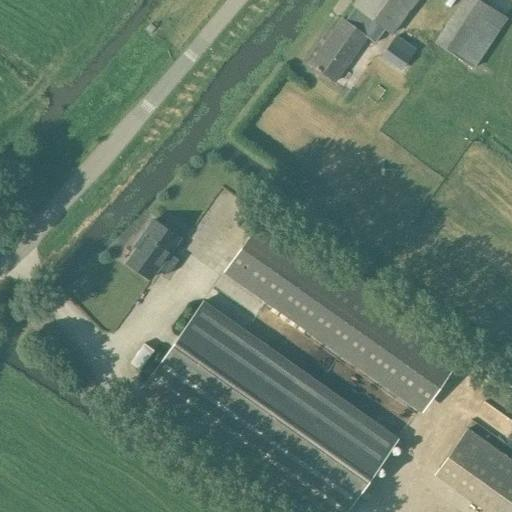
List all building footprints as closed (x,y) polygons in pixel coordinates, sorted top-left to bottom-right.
[(341,19),(309,64),(335,82),(366,37),(375,44),(386,29),(392,33),(405,17),(417,0),(355,0),(353,4),(358,8),(352,17),(347,24),(341,19)] [(473,68),(507,18),(480,0),(461,0),(434,42),(473,68)] [(394,34),(379,57),(401,71),(416,48),(394,34)] [(15,193),(22,186),(15,179),(8,186),(15,193)] [(265,214),(230,263),(428,402),(463,353),(265,214)] [(137,247),(127,262),(151,279),(158,268),(168,275),(178,260),(169,253),(179,239),(152,221),(135,245),(137,247)] [(345,511),(397,439),(203,302),(145,384),(325,511),(345,511)] [(141,370),(154,351),(144,344),(130,363),(141,370)] [(511,511),(511,461),(467,430),(439,469),(500,511),(511,511)]
